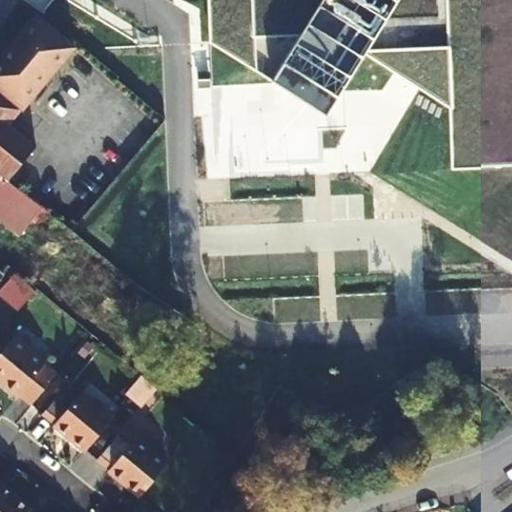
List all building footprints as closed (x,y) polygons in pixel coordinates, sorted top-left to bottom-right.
[(41,0),(35,11),(45,16),(51,6),(63,13),(71,0),(41,0)] [(321,0),(271,81),(326,116),(388,18),(395,23),(399,17),(391,12),(398,0),(321,0)] [(74,51),(36,18),(0,59),(0,176),(4,180),(5,181),(34,148),(8,125),(74,51)] [(52,237),(15,204),(0,220),(0,236),(30,263),(52,237)] [(0,296),(15,311),(34,290),(14,273),(0,288),(0,296)] [(0,378),(30,404),(58,373),(16,339),(0,357),(0,378)] [(247,408),(266,378),(271,370),(229,344),(209,375),(217,380),(214,385),(247,408)] [(126,396),(141,409),(156,391),(142,378),(126,396)] [(84,450),(111,418),(80,393),(75,399),(63,390),(43,415),(84,450)] [(117,435),(97,460),(139,497),(143,492),(165,464),(135,439),(129,445),(117,435)] [(0,485),(0,511),(23,511),(27,508),(0,485)]
